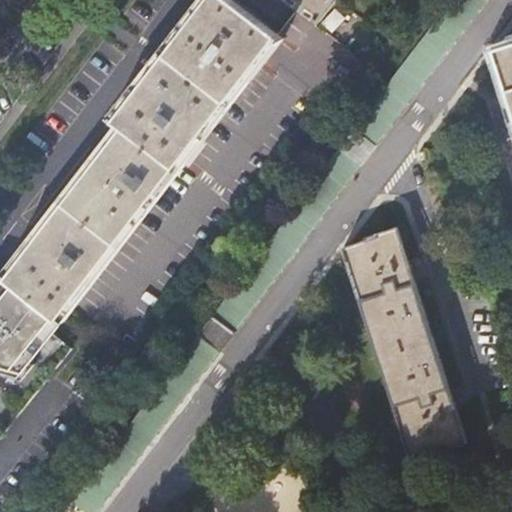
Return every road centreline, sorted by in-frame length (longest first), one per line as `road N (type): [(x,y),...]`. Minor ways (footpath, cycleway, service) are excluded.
road 1 (residential): [(401,138),(121,511)]
road 2 (residential): [(401,138),(482,393)]
road 3 (residential): [(507,0),(401,138)]
